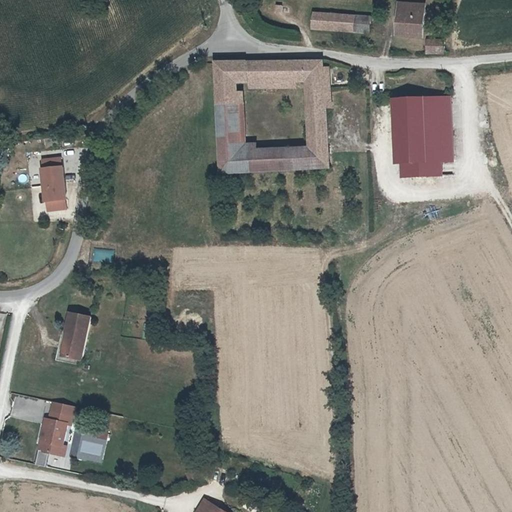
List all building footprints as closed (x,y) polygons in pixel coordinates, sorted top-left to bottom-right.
[(402,13),(425,14),(426,2),(402,2),(402,13)] [(424,39),(425,14),(402,13),(401,38),(424,39)] [(355,26),(355,18),(313,16),(313,36),(371,37),(371,26),(355,26)] [(371,18),(355,18),(355,26),(371,26),(371,18)] [(428,39),(427,57),(446,57),(447,40),(428,39)] [(309,94),(309,98),(313,149),(334,147),(329,68),(292,70),(293,88),(302,88),(302,95),(309,94)] [(282,176),(281,157),(246,157),(244,101),(243,90),(293,88),(292,70),(220,73),(226,178),(282,176)] [(294,99),(293,88),(243,90),(244,101),(294,99)] [(294,99),(309,98),(309,94),(302,95),(302,88),(293,88),(294,99)] [(454,99),(403,103),(407,181),(450,180),(449,163),(459,163),(454,99)] [(314,155),(305,156),(306,175),(336,174),(334,147),(313,149),(314,155)] [(60,190),(63,190),(70,189),(73,189),(72,155),(53,156),(53,191),(60,190)] [(282,176),(306,175),(305,156),(281,157),(282,176)] [(44,186),(32,188),(33,197),(45,195),(44,186)] [(114,264),(116,251),(95,247),(93,260),(114,264)] [(69,343),(83,346),(87,346),(97,304),(75,299),(72,310),(70,310),(68,317),(66,316),(65,324),(72,326),(69,343)] [(72,326),(65,324),(60,346),(81,351),(83,346),(69,343),(72,326)] [(144,324),(143,339),(151,339),(151,324),(144,324)] [(48,406),(40,437),(62,442),(65,432),(69,411),(73,412),(75,402),(54,398),(52,407),(48,406)] [(71,433),(65,432),(62,442),(69,444),(71,433)] [(192,464),(194,471),(201,468),(199,461),(192,464)] [(189,482),(198,480),(196,472),(188,474),(189,482)] [(249,511),(251,509),(210,486),(202,500),(211,505),(208,511),(209,511),(249,511)] [(277,500),(282,503),(286,497),(281,494),(277,500)] [(202,500),(199,506),(208,511),(211,505),(202,500)]
